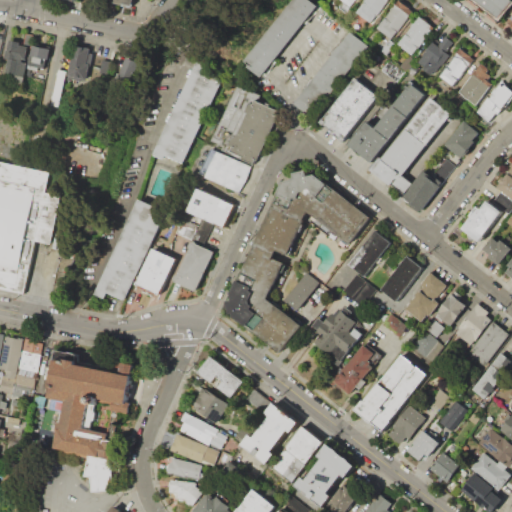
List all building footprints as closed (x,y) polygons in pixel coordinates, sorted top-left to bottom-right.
[(293,0),(242,62),(260,77),(319,6),(311,0),(293,0)] [(356,0),(347,13),(338,7),(343,1),(341,0),(356,0)] [(365,0),(356,12),(371,24),(390,0),(365,0)] [(398,0),(377,28),(391,39),(410,15),(409,14),(413,9),(400,0),(398,0)] [(476,0),(499,18),(511,2),(511,0),(476,0)] [(420,15),(434,27),(412,55),(397,43),(420,15)] [(351,31),(368,45),(311,117),(293,103),(351,31)] [(10,40),(4,74),(25,77),(28,63),(46,67),(50,47),(33,45),(35,35),(25,33),(24,42),(10,40)] [(415,65),(433,79),(452,54),(449,51),(455,42),(445,35),(438,45),(433,41),(418,61),(415,65)] [(74,45),(68,77),(87,81),(93,48),(74,45)] [(437,76),(453,88),(472,63),(469,61),(472,57),(460,47),(437,76)] [(399,66),(407,54),(414,59),(418,61),(415,65),(414,66),(418,69),(412,76),(399,66)] [(127,55),(120,74),(135,80),(143,62),(127,55)] [(389,59),(398,66),(390,76),(382,70),(389,59)] [(102,61),(98,80),(110,82),(114,64),(102,61)] [(196,61),(204,65),(201,72),(206,75),(204,80),(216,86),(182,163),(166,156),(164,161),(153,156),(196,61)] [(457,92),(476,105),(493,83),(489,81),(493,75),(478,64),(457,92)] [(356,76),(380,95),(343,142),(333,134),(336,130),(327,123),(324,127),(319,123),(356,76)] [(238,84),(262,95),(259,102),(279,111),(255,164),(224,150),(224,146),(212,140),(238,84)] [(347,145),(373,166),(428,95),(413,84),(410,89),(406,86),(375,125),(367,119),(347,145)] [(477,112),(489,121),(496,112),(498,114),(511,97),(511,91),(505,86),(504,88),(500,85),(490,98),(489,97),(477,112)] [(429,96),(452,113),(405,175),(413,182),(405,193),(374,170),(429,96)] [(445,144),(462,158),(476,141),(473,140),(479,133),(464,121),(445,144)] [(212,146),(253,165),(241,193),(199,174),(212,146)] [(0,161),(0,285),(26,291),(36,244),(49,246),(59,198),(43,195),(48,171),(0,161)] [(303,326),(268,299),(285,264),(274,258),(278,250),(289,255),(309,213),(322,223),(319,227),(345,250),(371,217),(316,174),(310,175),(309,170),(295,173),(297,178),(286,181),(231,301),(232,313),(282,354),(303,326)] [(424,170),(442,184),(422,211),(403,198),(424,170)] [(497,187),(511,198),(511,177),(507,173),(504,177),(501,176),(497,181),(500,183),(497,187)] [(198,189),(235,205),(225,227),(188,212),(198,189)] [(493,201),(501,191),(511,199),(511,209),(509,213),(493,201)] [(138,198),(164,209),(125,299),(108,291),(105,299),(95,295),(138,198)] [(487,201),(501,211),(482,241),(462,229),(477,207),(481,210),(487,201)] [(175,232),(192,239),(196,229),(180,222),(175,232)] [(376,230),(392,243),(364,277),(349,264),(376,230)] [(499,266),(511,249),(511,247),(502,239),(500,241),(493,236),(483,249),(487,252),(485,255),(499,266)] [(214,251),(196,291),(174,281),(192,241),(214,251)] [(153,248),(177,259),(160,295),(137,284),(153,248)] [(408,254),(424,267),(396,302),(380,290),(408,254)] [(511,277),(511,258),(503,270),(511,277)] [(430,271),(448,284),(437,299),(441,302),(429,317),(428,316),(423,321),(407,309),(421,291),(417,288),(430,271)] [(307,272),(320,281),(299,309),(286,300),(307,272)] [(357,274),(380,292),(367,309),(344,292),(357,274)] [(455,290),(463,295),(460,299),(467,304),(450,326),(436,315),(455,290)] [(478,303),(489,312),(487,316),(492,320),(475,341),(474,340),(471,344),(455,332),(478,303)] [(339,306),(358,321),(353,326),(362,334),(339,361),(317,343),(323,335),(318,330),(339,306)] [(389,310),(408,325),(404,330),(406,332),(401,338),(380,321),(389,310)] [(433,318),(444,327),(435,338),(446,347),(432,363),(410,345),(433,318)] [(493,320),(510,333),(485,366),(468,352),(493,320)] [(0,363),(6,335),(24,339),(15,379),(5,377),(7,370),(0,368),(0,363)] [(25,338),(36,340),(35,341),(42,343),(40,354),(22,350),(25,338)] [(364,344),(375,353),(369,361),(371,362),(370,364),(373,367),(351,395),(338,386),(335,390),(327,384),(339,368),(343,371),(364,344)] [(22,350),(40,354),(41,354),(37,372),(36,372),(34,372),(20,369),(19,368),(22,350)] [(48,400),(58,352),(121,366),(123,363),(136,366),(126,414),(121,413),(115,441),(119,442),(116,461),(113,460),(90,456),(56,449),(67,403),(48,400)] [(472,388),(487,400),(511,368),(511,359),(502,352),(472,388)] [(403,353),(429,373),(385,430),(358,409),(403,353)] [(211,357),(244,381),(232,398),(218,388),(223,380),(218,376),(213,382),(199,372),(211,357)] [(19,374),(20,369),(34,372),(33,377),(19,374)] [(36,378),(34,388),(16,384),(18,374),(36,378)] [(0,386),(2,379),(14,382),(12,392),(0,390),(0,386)] [(16,384),(34,388),(32,400),(13,396),(16,384)] [(217,424),(231,405),(203,385),(198,391),(203,395),(194,408),(217,424)] [(439,387),(450,395),(440,409),(429,401),(439,387)] [(254,388),(273,402),(265,413),(246,399),(254,388)] [(454,400),(467,410),(452,431),(438,421),(454,400)] [(240,444),(268,465),(277,454),(273,451),(289,430),(293,432),(300,423),(301,417),(281,402),(275,402),(268,412),(273,415),(256,438),(249,433),(240,444)] [(410,405),(426,418),(410,439),(406,436),(401,443),(388,434),(410,405)] [(185,410),(229,434),(221,449),(209,443),(208,444),(180,430),(184,422),(180,420),(185,410)] [(473,412),(480,417),(475,424),(469,419),(473,412)] [(510,412),(511,413),(511,437),(501,429),(511,417),(508,415),(510,412)] [(303,425),(324,441),(293,483),(272,468),(303,425)] [(490,425),(511,441),(511,466),(510,469),(489,453),(491,450),(478,441),(490,425)] [(241,427),(248,432),(241,442),(234,437),(241,427)] [(408,450),(424,430),(436,439),(438,437),(442,440),(429,456),(426,454),(421,461),(408,450)] [(177,433),(220,451),(213,468),(170,450),(177,433)] [(229,437),(239,443),(233,455),(223,449),(229,437)] [(296,485),(324,508),(334,496),(330,493),(339,481),(343,484),(358,465),(329,442),(315,459),(320,463),(307,480),(303,477),(296,485)] [(223,467),(241,447),(265,467),(248,488),(223,467)] [(430,468),(448,483),(462,465),(444,451),(430,468)] [(472,468),(500,491),(511,475),(485,453),(472,468)] [(90,456),(85,477),(92,478),(94,491),(114,491),(113,460),(90,456)] [(200,472),(202,464),(172,456),(167,473),(187,478),(187,476),(202,480),(204,473),(200,472)] [(462,490),(489,511),(493,511),(503,500),(498,496),(500,493),(475,473),(462,490)] [(171,480),(194,482),(197,484),(195,486),(203,492),(192,508),(186,503),(186,498),(177,498),(177,492),(170,492),(171,480)] [(328,507),(334,511),(345,511),(358,495),(344,485),(328,507)] [(236,511),(271,511),(276,506),(254,489),(236,511)] [(194,510),(196,511),(231,511),(229,510),(231,507),(217,496),(215,499),(208,493),(194,510)] [(290,494),(313,511),(293,511),(283,504),(290,494)] [(364,511),(389,511),(387,510),(393,503),(383,495),(378,500),(375,498),(364,511)]
